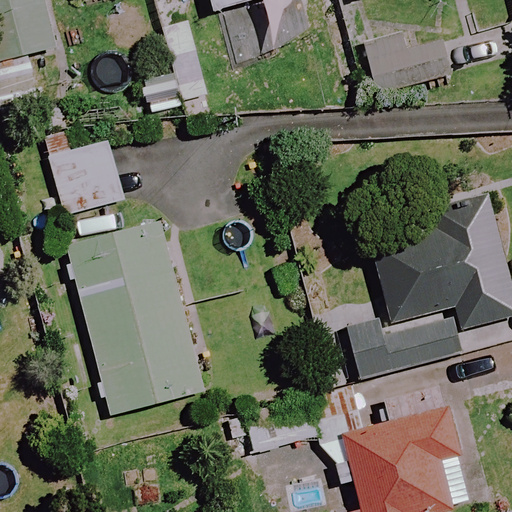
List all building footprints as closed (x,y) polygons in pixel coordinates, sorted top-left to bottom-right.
[(0,0),(0,65),(55,51),(41,0),(0,0)] [(207,0),(211,15),(270,0),(207,0)] [(433,23),(361,49),(380,101),(452,75),(433,23)] [(190,25),(159,33),(178,108),(210,100),(190,25)] [(0,117),(40,109),(31,70),(0,77),(0,117)] [(100,136),(44,159),(70,223),(126,200),(100,136)] [(456,334),(511,319),(511,286),(489,197),(364,229),(388,319),(345,330),(359,385),(463,358),(456,334)] [(208,395),(165,225),(68,249),(110,419),(208,395)] [(462,511),(464,511),(442,392),(379,403),(383,428),(363,431),(355,386),(242,406),(251,456),(317,445),(325,489),(355,484),(359,511),(462,511)]
